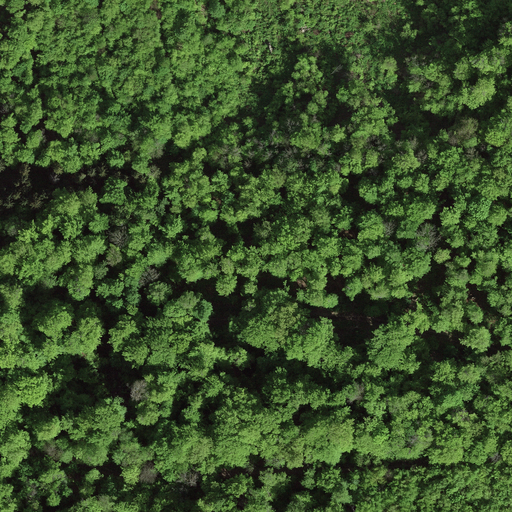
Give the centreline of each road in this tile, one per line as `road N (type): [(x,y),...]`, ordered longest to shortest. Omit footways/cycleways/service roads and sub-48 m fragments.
road 1 (track): [(511,349),(346,316),(141,320),(0,276)]
road 2 (track): [(0,458),(81,463),(124,480),(511,464)]
